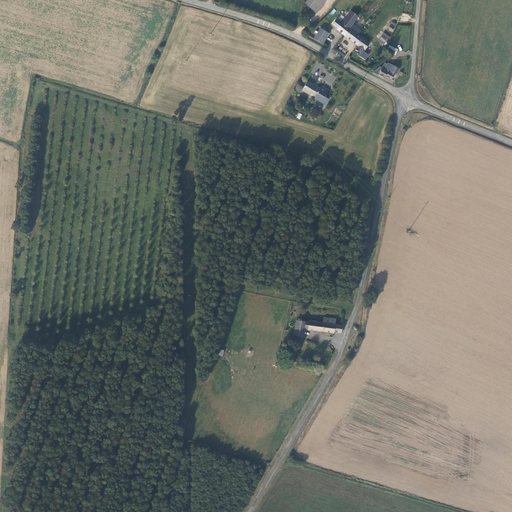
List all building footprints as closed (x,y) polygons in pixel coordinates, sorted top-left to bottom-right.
[(306,0),(301,7),(310,14),(321,0),(306,0)] [(356,19),(347,13),(339,24),(338,25),(334,22),(331,27),(335,30),(334,31),(357,47),(352,54),(357,58),(367,45),(348,31),(356,19)] [(320,31),(316,29),(315,30),(312,35),(315,37),(312,42),(314,43),(320,47),(323,41),(326,37),(319,33),(320,31)] [(385,42),(380,37),(376,42),(381,47),(385,42)] [(396,55),(398,49),(389,45),(386,52),(396,55)] [(383,65),(380,70),(378,69),(371,74),(382,80),(384,79),(388,81),(391,77),(394,76),(397,70),(387,65),(386,66),(383,65)] [(320,91),(308,83),(304,90),(298,87),(294,94),(299,97),(302,93),(314,101),(318,104),(319,102),(322,104),(329,92),(322,88),(320,91)] [(306,325),(294,324),(292,339),(301,340),(302,333),(338,336),(340,327),(332,326),(333,321),(321,320),(320,325),(306,324),(306,325)]
